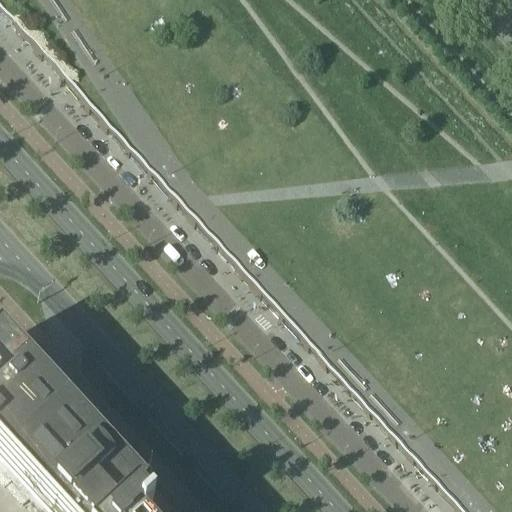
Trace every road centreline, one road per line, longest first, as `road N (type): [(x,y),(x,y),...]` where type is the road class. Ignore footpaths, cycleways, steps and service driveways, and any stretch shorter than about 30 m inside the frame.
road 1 (residential): [(409,511),(0,63)]
road 2 (secondary): [(333,511),(0,147)]
road 3 (secondary): [(0,245),(247,511)]
